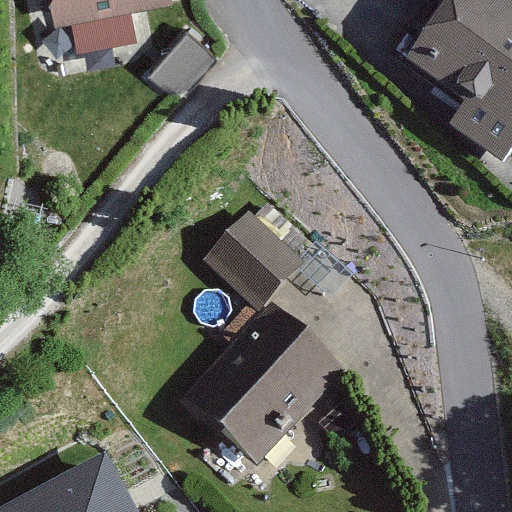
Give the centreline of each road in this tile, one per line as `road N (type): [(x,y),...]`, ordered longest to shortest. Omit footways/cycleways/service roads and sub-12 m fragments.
road 1 (residential): [(484,511),(465,343),(450,285),(399,199),(269,44)]
road 2 (residential): [(0,338),(34,308),(181,129),(269,44)]
road 3 (unknown): [(477,452),(442,502),(421,497),(322,319)]
